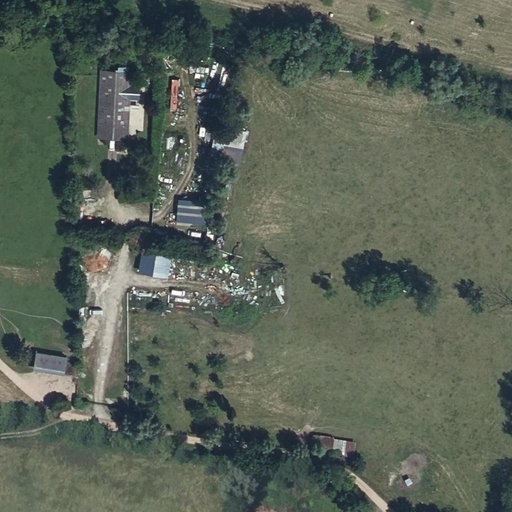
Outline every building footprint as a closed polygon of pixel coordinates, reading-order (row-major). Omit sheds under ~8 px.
[(99,78),(97,137),(128,137),(129,80),(99,78)] [(178,108),(180,78),(172,78),(170,108),(178,108)] [(245,153),(245,128),(217,129),(218,158),(240,158),(240,153),(245,153)] [(128,137),(97,137),(97,149),(127,150),(128,137)] [(195,200),(192,220),(201,222),(204,201),(195,200)] [(178,204),(177,223),(191,224),(192,204),(178,204)] [(169,277),(174,250),(143,244),(139,271),(169,277)] [(37,350),(33,369),(65,375),(69,356),(37,350)] [(334,439),(333,456),(354,458),(356,440),(334,439)]
